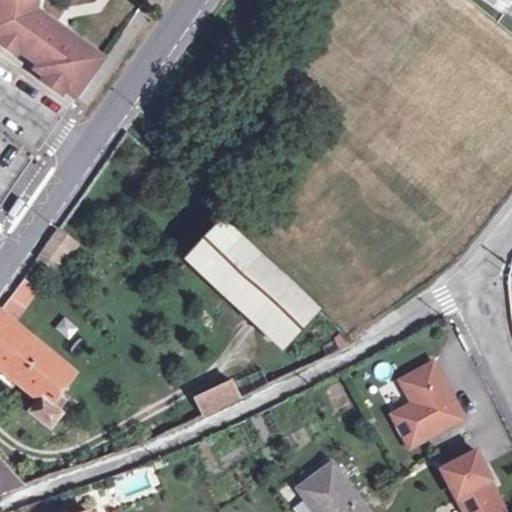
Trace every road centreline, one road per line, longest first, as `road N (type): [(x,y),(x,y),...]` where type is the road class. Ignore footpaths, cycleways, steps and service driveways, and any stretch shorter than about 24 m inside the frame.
road 1 (residential): [(465,271),(358,352),(136,458),(0,502)]
road 2 (secondary): [(88,148),(194,0)]
road 3 (secondary): [(5,267),(88,148)]
